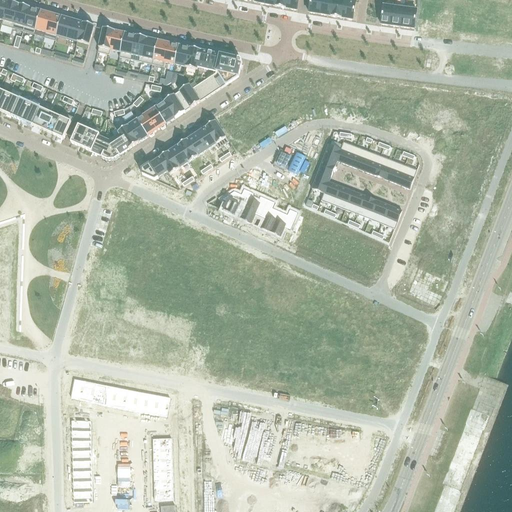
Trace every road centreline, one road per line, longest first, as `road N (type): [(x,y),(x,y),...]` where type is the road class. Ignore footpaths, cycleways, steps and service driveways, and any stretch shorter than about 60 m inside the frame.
road 1 (tertiary): [(390,511),(511,201)]
road 2 (residential): [(194,216),(219,184),(299,130),(332,121),(426,157),(414,203)]
road 3 (unknown): [(270,68),(503,158)]
road 4 (residential): [(56,0),(284,53)]
road 5 (residential): [(284,53),(511,86)]
road 6 (residential): [(185,386),(400,426)]
road 7 (residential): [(284,53),(105,177)]
road 8 (residential): [(377,296),(194,216)]
road 9 (residential): [(105,177),(53,360)]
road 10 (residential): [(511,55),(358,36)]
road 11 (residential): [(53,360),(58,511)]
road 12 (residential): [(53,360),(185,386)]
road 13 (residential): [(185,386),(186,511)]
